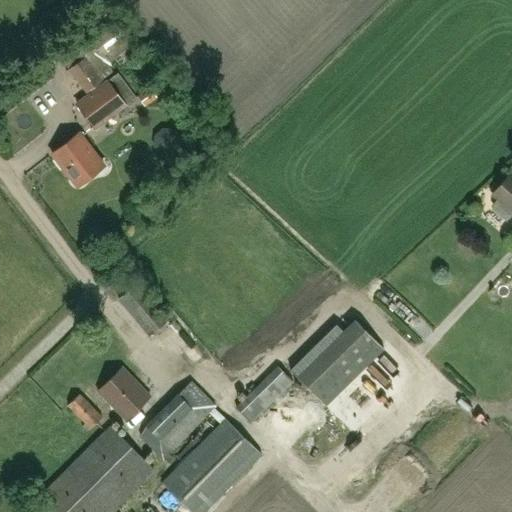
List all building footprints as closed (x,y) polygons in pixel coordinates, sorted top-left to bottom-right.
[(86,92),(103,80),(86,56),(95,50),(88,42),(62,62),(86,92)] [(107,81),(77,104),(95,128),(125,105),(107,81)] [(76,186),(103,164),(78,132),(51,153),(76,186)] [(493,204),(493,209),(504,218),(508,217),(511,213),(511,176),(509,174),(492,194),(498,199),(493,204)] [(141,215),(150,208),(142,198),(134,205),(141,215)] [(150,335),(168,319),(137,282),(119,298),(150,335)] [(328,399),(389,350),(381,341),(341,374),(336,368),(330,373),(323,364),(331,357),(317,340),(295,358),(328,399)] [(250,423),(293,380),(278,365),(235,407),(250,423)] [(122,423),(148,398),(122,370),(96,395),(122,423)] [(163,460),(216,404),(191,379),(144,426),(139,435),(163,460)] [(82,426),(87,431),(102,416),(80,393),(68,405),(85,423),(82,426)] [(192,511),(203,511),(262,454),(225,418),(162,482),(192,511)] [(50,511),(111,511),(155,468),(110,424),(36,498),(50,511)] [(432,442),(422,459),(441,470),(451,452),(432,442)]
